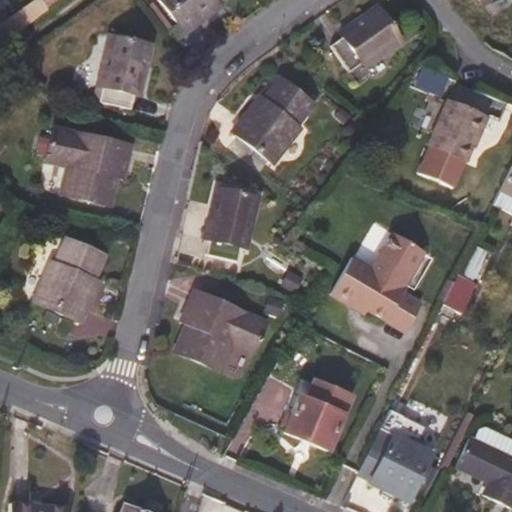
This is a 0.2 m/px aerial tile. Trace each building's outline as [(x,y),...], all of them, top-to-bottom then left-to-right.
[(0,46),(46,11),(37,0),(36,0),(0,27),(0,46)] [(37,0),(46,11),(61,0),(37,0)] [(224,0),(155,0),(183,37),(215,13),(213,9),(224,0)] [(399,44),(374,8),(337,35),(340,40),(329,48),(347,74),(358,65),(363,71),(399,44)] [(150,49),(107,39),(95,89),(101,90),(98,105),(127,112),(129,112),(132,97),(139,99),(150,49)] [(312,108),(277,81),(257,106),(253,104),(229,135),(272,167),(300,131),(297,128),(312,108)] [(484,119),(444,102),(425,148),(464,165),(484,119)] [(129,150),(51,130),(44,159),(65,164),(58,196),(110,210),(120,170),(124,169),(129,150)] [(511,162),(489,209),(511,220),(511,217),(511,162)] [(257,201),(214,191),(203,242),(208,243),(205,257),(236,264),(239,250),(246,252),(257,201)] [(104,259),(64,242),(53,265),(49,262),(30,305),(80,326),(95,291),(91,290),(104,259)] [(385,280),(350,258),(326,298),(353,314),(356,309),(402,337),(419,305),(400,294),(404,287),(387,276),(385,280)] [(469,289),(453,281),(440,308),(456,316),(469,289)] [(265,324),(191,293),(183,312),(188,314),(172,353),(221,374),(233,344),(253,352),(265,324)] [(349,400),(310,384),(302,402),(294,399),(279,436),(325,455),(349,400)] [(432,457),(378,430),(354,477),(389,495),(388,497),(406,507),(432,457)] [(510,511),(511,508),(511,460),(466,439),(451,472),(483,487),(478,498),(508,511),(510,511)]
